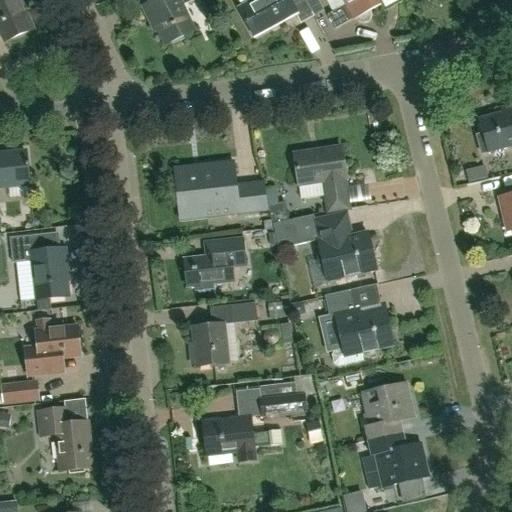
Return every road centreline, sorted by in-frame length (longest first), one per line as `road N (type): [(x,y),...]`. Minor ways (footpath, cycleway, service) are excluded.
road 1 (residential): [(463,511),(486,456),(482,394),(400,63)]
road 2 (residential): [(162,511),(115,101)]
road 3 (residential): [(115,101),(400,63)]
